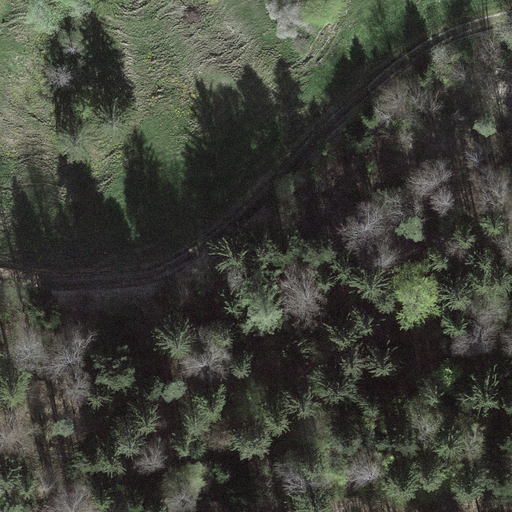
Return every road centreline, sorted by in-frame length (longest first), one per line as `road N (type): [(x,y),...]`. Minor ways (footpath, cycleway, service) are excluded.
road 1 (track): [(0,280),(139,277),(215,237),(322,128),(419,54),(511,19)]
road 2 (track): [(212,511),(511,505)]
